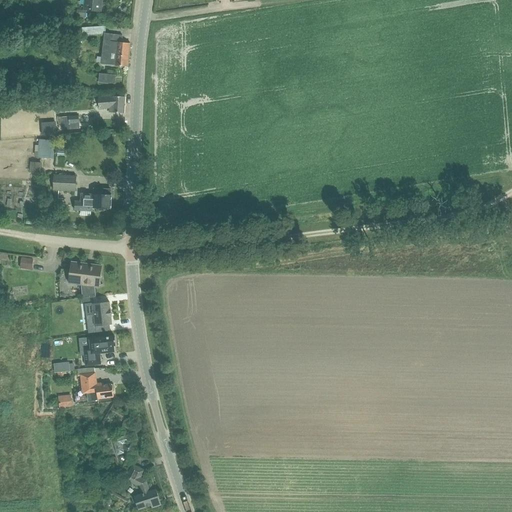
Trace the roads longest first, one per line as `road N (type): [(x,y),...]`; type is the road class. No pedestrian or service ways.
road 1 (track): [(0,232),(147,254),(479,213),(511,195)]
road 2 (tertiary): [(185,511),(154,420),(130,252),(146,0)]
road 3 (track): [(143,24),(306,0)]
